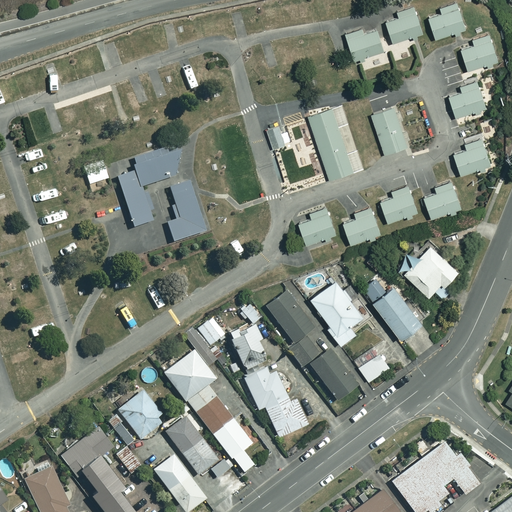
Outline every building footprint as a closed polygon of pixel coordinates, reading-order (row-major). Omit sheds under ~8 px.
[(440,12),(426,16),(434,38),(454,31),(455,34),(458,33),(460,32),(459,29),(464,27),(455,0),(438,6),(440,12)] [(397,15),(384,20),(389,35),(391,41),(411,35),(412,38),(413,38),(414,37),(416,37),(417,36),(416,33),(422,31),(413,4),(404,7),(395,10),(397,15)] [(361,26),(343,32),(351,59),(356,58),(357,58),(358,57),(359,60),(364,59),(363,55),(383,49),(379,38),(376,27),(362,31),(361,26)] [(472,44),(459,48),(466,70),(467,69),(486,63),(487,66),(490,65),(492,64),(491,61),(497,59),(487,32),(470,38),(471,41),(472,44)] [(460,91),(448,95),(453,110),(455,116),(474,110),(475,113),(480,111),(479,108),(485,106),(476,79),(465,83),(458,85),(460,91)] [(341,102),(306,114),(308,117),(313,132),(322,162),(327,176),(328,178),(362,167),(356,148),(346,151),(338,125),(347,122),(341,102)] [(370,113),(383,153),(384,153),(406,145),(404,139),(409,137),(406,129),(401,130),(398,119),(402,118),(399,109),(395,111),(393,105),(373,112),(370,113)] [(265,128),(272,147),(274,147),(284,143),(284,141),(289,139),(286,128),(285,129),(283,129),(280,130),(278,124),(265,128)] [(464,148),(451,152),(453,158),(458,173),(473,169),(479,167),(480,170),(485,168),(483,165),(489,163),(480,136),(464,141),(463,142),(464,148)] [(131,225),(151,219),(148,209),(152,208),(145,189),(142,191),(140,185),(173,174),(178,147),(174,148),(177,140),(131,156),(133,162),(130,163),(132,169),(114,175),(131,225)] [(102,164),(101,161),(82,167),(87,183),(106,177),(102,164)] [(164,220),(170,239),(203,228),(186,178),(166,185),(173,203),(169,204),(173,217),(164,220)] [(423,195),(422,195),(429,217),(449,210),(450,213),(455,212),(454,208),(460,207),(451,179),(438,184),(433,185),(435,191),(423,195)] [(387,196),(378,199),(386,221),(406,214),(407,217),(412,216),(411,212),(416,210),(410,190),(407,183),(390,189),(392,195),(387,196)] [(307,218),(297,221),(304,243),(306,242),(324,236),(325,239),(330,238),(329,234),(331,234),(335,233),(325,205),(324,206),(308,211),(308,213),(310,217),(307,218)] [(350,218),(341,221),(348,243),(368,236),(369,239),(374,237),(373,234),(379,232),(370,205),(368,205),(352,211),(354,216),(350,218)] [(457,269),(429,243),(402,271),(427,295),(433,288),(442,298),(449,290),(443,284),(457,269)] [(384,288),(374,275),(360,286),(398,337),(421,320),(392,283),(384,288)] [(364,317),(337,281),(311,300),(331,326),(328,328),(341,346),(357,334),(351,326),(364,317)] [(286,293),(266,308),(292,344),(287,348),(302,369),(308,365),(335,401),(356,386),(286,293)] [(242,312),(253,324),(261,317),(250,305),(242,312)] [(225,335),(213,319),(199,329),(210,345),(225,335)] [(253,324),(238,331),(237,329),(228,334),(232,341),(229,342),(243,370),(270,357),(254,324),(253,324)] [(196,413),(216,398),(207,386),(216,380),(194,351),(163,374),(185,402),(187,401),(196,413)] [(391,367),(380,353),(370,361),(366,356),(356,364),(370,382),(391,367)] [(39,384),(33,365),(23,368),(26,378),(18,380),(21,390),(39,384)] [(290,403),(276,373),(269,376),(265,368),(243,378),(258,411),(265,408),(279,439),(308,425),(296,400),(290,403)] [(165,421),(143,391),(117,411),(140,440),(165,421)] [(216,398),(196,413),(242,474),(254,465),(243,450),(251,444),(216,398)] [(218,462),(185,417),(165,432),(199,477),(218,462)] [(122,426),(114,433),(126,446),(133,440),(122,426)] [(114,447),(98,427),(60,457),(76,477),(81,474),(96,494),(91,498),(102,511),(132,511),(121,496),(126,492),(99,458),(114,447)] [(425,511),(426,511),(433,511),(434,511),(439,511),(442,510),(436,502),(447,494),(442,487),(452,480),(464,496),(480,484),(459,455),(456,457),(445,442),(391,482),(412,511),(425,511)] [(131,474),(142,465),(127,446),(116,455),(131,474)] [(189,511),(206,499),(174,455),(153,471),(184,511),(189,511)] [(230,468),(224,460),(211,470),(217,478),(230,468)] [(72,511),(48,462),(36,468),(38,473),(24,479),(39,511),(72,511)] [(404,511),(386,488),(354,511),(404,511)] [(511,511),(511,492),(485,511),(511,511)]
